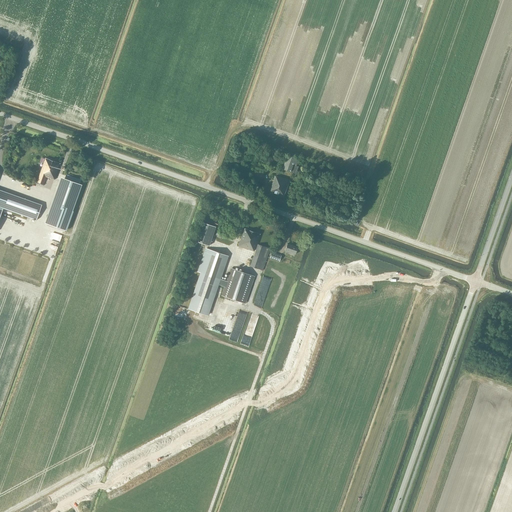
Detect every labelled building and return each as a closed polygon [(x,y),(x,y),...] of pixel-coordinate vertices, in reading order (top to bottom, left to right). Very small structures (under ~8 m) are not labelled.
[(293,174),(298,176),(301,170),(300,170),(301,168),(297,166),(300,158),(288,154),(282,169),(294,173),(293,174)] [(37,182),(43,185),(46,177),(50,179),(51,178),(54,179),(60,163),(45,158),(37,182)] [(270,191),(284,196),(290,180),(280,176),(280,177),(276,176),(275,176),(270,191)] [(72,211),(82,185),(79,184),(66,179),(64,179),(58,196),(59,196),(57,202),(56,202),(55,206),(55,207),(54,210),(53,210),(52,213),(53,213),(51,217),(51,216),(50,219),(49,223),(48,224),(63,230),(65,230),(66,230),(72,211)] [(0,207),(3,208),(36,220),(41,204),(0,189),(0,207)] [(195,241),(209,246),(215,227),(201,222),(195,241)] [(238,246),(254,252),(260,234),(244,229),(238,246)] [(285,251),(295,255),(298,247),(288,243),(285,251)] [(250,266),(263,270),(270,249),(258,244),(250,266)] [(189,309),(207,316),(218,285),(225,287),(227,282),(219,279),(227,256),(206,249),(198,273),(201,274),(189,309)] [(279,262),(281,256),(272,253),(270,258),(279,262)] [(222,296),(244,303),(254,276),(232,269),(227,282),(225,287),(222,296)]
